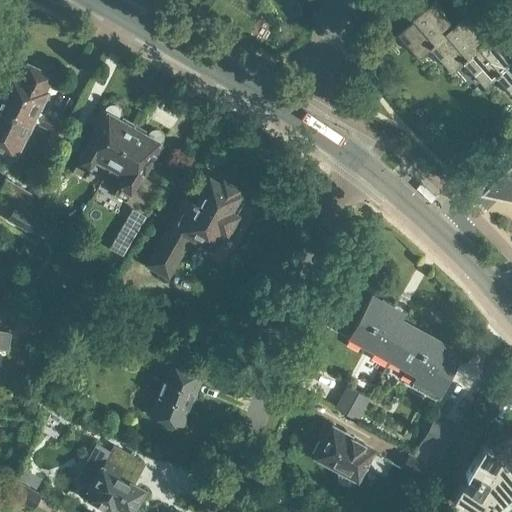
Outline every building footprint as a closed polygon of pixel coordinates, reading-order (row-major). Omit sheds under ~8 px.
[(455,28),(453,26),(445,15),(447,12),(436,0),(435,0),(415,17),(416,19),(403,30),(412,40),(409,43),(422,59),(434,48),(435,49),(438,46),(437,45),(447,36),(446,35),(455,28)] [(468,62),(471,60),(470,59),(480,50),(479,49),(489,41),(487,40),(478,29),(480,27),(469,13),(453,26),(455,28),(446,35),(447,36),(437,45),(438,46),(445,54),(441,57),(455,73),(467,62),(468,62)] [(501,77),(504,73),(511,65),(511,44),(511,42),(511,39),(502,28),(487,40),(489,41),(479,49),(480,50),(470,59),(471,60),(477,68),(474,71),(488,86),(500,76),(501,77)] [(0,108),(13,115),(13,113),(31,121),(34,122),(33,124),(50,132),(47,139),(57,145),(68,123),(55,116),(55,117),(34,107),(35,106),(40,108),(48,92),(42,90),(50,75),(45,72),(48,66),(34,59),(31,66),(11,56),(10,55),(2,71),(6,74),(0,87),(0,108)] [(109,168),(134,124),(123,118),(122,120),(118,117),(118,116),(119,115),(119,113),(119,112),(119,110),(118,109),(117,107),(116,106),(115,106),(114,105),(112,105),(109,105),(107,107),(106,108),(105,109),(94,129),(95,129),(76,164),(79,165),(75,172),(86,179),(97,161),(109,168)] [(13,115),(0,108),(0,152),(1,153),(3,150),(14,155),(25,134),(28,136),(33,124),(34,122),(31,121),(13,113),(13,115)] [(134,124),(109,168),(123,176),(120,187),(115,195),(127,201),(150,160),(151,160),(162,140),(163,138),(163,137),(163,136),(163,135),(163,133),(162,132),(161,131),(160,130),(158,129),(156,129),(155,129),(154,129),(152,130),(150,132),(148,135),(143,132),(145,130),(134,124)] [(487,185),(509,190),(511,190),(511,160),(511,162),(500,171),(493,178),(487,185)] [(64,172),(50,165),(37,192),(51,199),(64,172)] [(0,189),(28,206),(36,192),(6,174),(0,183),(0,189)] [(181,202),(146,265),(167,278),(191,236),(199,241),(200,240),(216,249),(226,232),(228,233),(230,233),(232,233),(234,233),(235,232),(237,231),(239,229),(240,228),(241,226),(241,223),(241,222),(241,221),(241,220),(240,219),(239,217),(238,216),(236,214),(246,198),(238,194),(238,193),(235,191),(237,188),(236,187),(237,186),(226,180),(225,181),(223,180),(221,184),(209,177),(200,191),(196,189),(190,200),(189,199),(186,205),(181,202)] [(38,214),(16,201),(7,216),(29,229),(38,214)] [(136,202),(110,245),(123,253),(149,210),(136,202)] [(372,296),(350,334),(364,342),(366,338),(377,345),(376,347),(392,356),(410,325),(393,315),(396,310),(372,296)] [(18,309),(14,328),(40,333),(44,314),(18,309)] [(167,322),(165,325),(163,330),(188,343),(195,337),(167,322)] [(410,325),(392,356),(407,365),(406,367),(417,373),(415,376),(417,377),(411,386),(436,400),(440,391),(451,373),(458,360),(442,351),(445,345),(437,340),(416,328),(410,325)] [(0,347),(8,349),(11,333),(0,331),(0,347)] [(153,355),(159,341),(135,333),(130,346),(153,355)] [(203,341),(195,337),(188,343),(198,349),(203,341)] [(199,377),(170,366),(151,412),(158,415),(156,419),(173,425),(174,422),(180,424),(199,377)] [(347,384),(334,407),(357,420),(370,396),(347,384)] [(434,418),(421,442),(432,448),(427,457),(446,468),(461,441),(454,437),(457,431),(434,418)] [(320,439),(312,453),(342,469),(340,472),(339,474),(339,475),(339,476),(339,478),(340,479),(340,480),(341,481),(342,482),(343,482),(344,483),(345,483),(346,484),(348,483),(349,483),(350,483),(351,482),(352,481),(353,480),(355,477),(357,478),(364,465),(385,476),(393,461),(364,445),(365,443),(333,426),(324,441),(320,439)] [(452,496),(478,511),(488,511),(511,493),(511,470),(501,457),(503,454),(504,453),(485,441),(476,457),(475,457),(466,473),(452,496)] [(145,462),(114,445),(111,452),(96,444),(87,460),(101,468),(89,488),(93,490),(89,497),(111,509),(116,503),(130,511),(133,507),(135,508),(143,495),(140,493),(143,489),(133,483),(128,480),(132,473),(137,476),(145,462)] [(410,453),(402,467),(423,479),(431,464),(410,453)] [(26,469),(21,478),(36,486),(41,478),(26,469)] [(24,486),(17,497),(34,508),(41,496),(24,486)]
